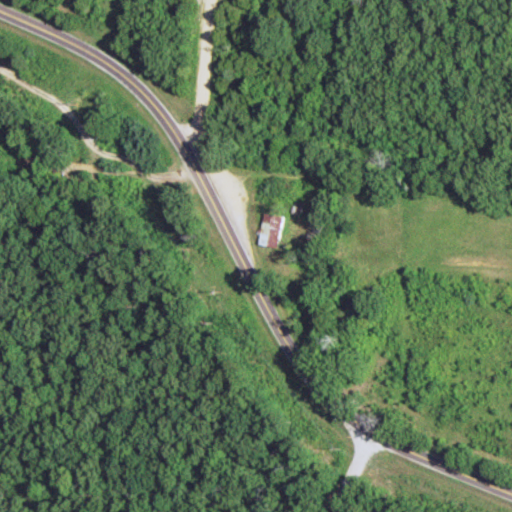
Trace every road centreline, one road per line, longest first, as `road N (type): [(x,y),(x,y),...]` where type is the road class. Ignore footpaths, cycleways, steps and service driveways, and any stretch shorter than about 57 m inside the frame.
road 1 (primary): [(511,498),(380,444),(321,399),(278,339),(159,119),(110,71),(0,15)]
road 2 (residential): [(181,161),(198,0)]
